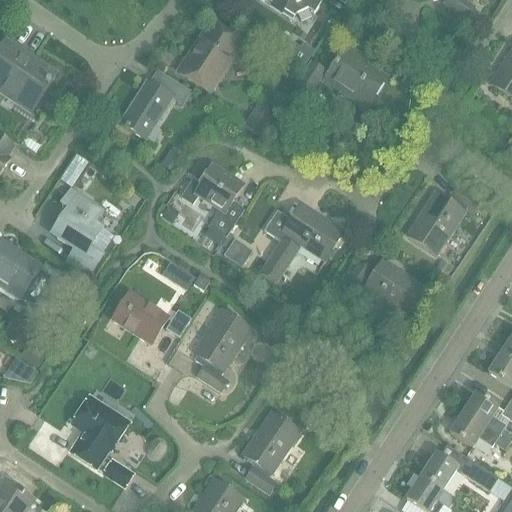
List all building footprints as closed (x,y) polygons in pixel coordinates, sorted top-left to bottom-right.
[(260,0),(269,6),(281,14),(293,21),(295,18),(297,15),(308,10),(314,14),(322,0),(260,0)] [(470,0),(446,0),(443,5),(467,20),(474,9),(467,5),(470,0)] [(50,22),(40,38),(53,46),(63,31),(50,22)] [(179,75),(196,86),(209,95),(243,44),(213,25),(179,75)] [(293,44),(285,57),(304,69),(314,52),(304,46),(301,50),(293,44)] [(323,81),(349,98),(365,109),(384,80),(357,62),(361,57),(346,47),(323,81)] [(4,92),(15,99),(33,111),(54,79),(29,62),(26,66),(1,50),(0,51),(0,94),(2,96),(4,92)] [(511,99),(511,54),(491,87),(511,99)] [(312,64),(297,89),(310,97),(325,72),(312,64)] [(147,142),(159,124),(175,100),(149,82),(121,124),(147,142)] [(186,91),(178,104),(183,107),(191,94),(186,91)] [(352,128),(342,131),(345,141),(356,137),(352,128)] [(14,149),(0,140),(0,176),(10,161),(8,159),(14,149)] [(173,150),(162,166),(174,174),(185,158),(173,150)] [(192,207),(197,200),(218,214),(209,228),(210,229),(204,238),(220,249),(225,242),(228,244),(233,238),(230,236),(245,211),(234,204),(244,187),(214,168),(201,188),(192,183),(181,199),(192,207)] [(407,239),(423,250),(436,258),(467,211),(474,216),(482,204),(458,188),(448,204),(435,196),(407,239)] [(67,264),(77,270),(88,277),(101,257),(90,249),(102,231),(93,225),(101,213),(71,192),(62,206),(69,211),(51,238),(74,253),(67,264)] [(128,197),(123,204),(132,211),(138,203),(128,197)] [(344,235),(302,206),(291,222),(278,213),(264,233),(280,244),(260,275),(276,285),(300,248),(324,264),(344,235)] [(252,254),(234,242),(224,259),(241,270),(252,254)] [(0,289),(20,303),(22,300),(33,307),(38,306),(52,285),(50,279),(40,272),(41,271),(0,243),(0,289)] [(373,275),(359,266),(343,289),(355,297),(359,291),(406,323),(426,293),(382,263),(373,275)] [(441,263),(432,276),(443,283),(452,269),(441,263)] [(182,272),(174,285),(186,292),(194,280),(182,272)] [(200,278),(194,287),(204,293),(210,284),(200,278)] [(129,296),(112,323),(150,347),(167,320),(129,296)] [(177,313),(165,332),(178,340),(191,321),(177,313)] [(221,377),(232,361),(251,332),(222,313),(194,355),(196,357),(194,361),(204,368),(197,378),(220,394),(228,382),(221,377)] [(511,339),(501,356),(511,362),(511,339)] [(511,400),(509,404),(511,405),(511,362),(501,356),(488,376),(511,391),(511,400)] [(15,361),(3,379),(29,385),(36,375),(15,361)] [(128,369),(120,384),(136,393),(145,379),(128,369)] [(475,396),(462,416),(508,447),(511,439),(511,438),(502,432),(508,423),(511,425),(511,405),(509,404),(503,415),(475,396)] [(128,426),(89,401),(72,427),(84,435),(71,455),(96,471),(109,452),(110,453),(128,426)] [(299,435),(287,427),(270,415),(242,457),(254,466),(244,480),(266,496),(275,485),(268,480),(299,435)] [(504,453),(508,447),(462,416),(449,436),(471,450),(477,440),(491,449),(493,447),(504,453)] [(441,493),(442,491),(452,497),(464,479),(454,473),(455,471),(503,503),(511,490),(447,447),(439,459),(435,456),(420,479),(441,493)] [(143,483),(150,472),(132,459),(124,470),(143,483)] [(112,463),(104,476),(124,490),(133,477),(112,463)] [(440,511),(444,507),(435,502),(441,493),(420,479),(405,503),(418,511),(440,511)] [(234,511),(242,502),(212,482),(192,511),(234,511)] [(0,491),(0,511),(24,511),(31,502),(5,484),(0,491)]
